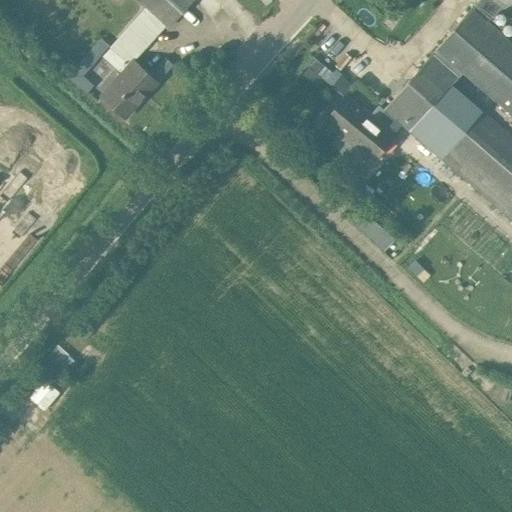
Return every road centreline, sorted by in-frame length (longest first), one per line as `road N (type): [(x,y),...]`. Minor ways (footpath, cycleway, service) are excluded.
road 1 (unclassified): [(0,391),(335,0)]
road 2 (unknown): [(465,0),(459,25),(416,62),(380,57),(312,26)]
road 3 (unknown): [(233,117),(332,210)]
